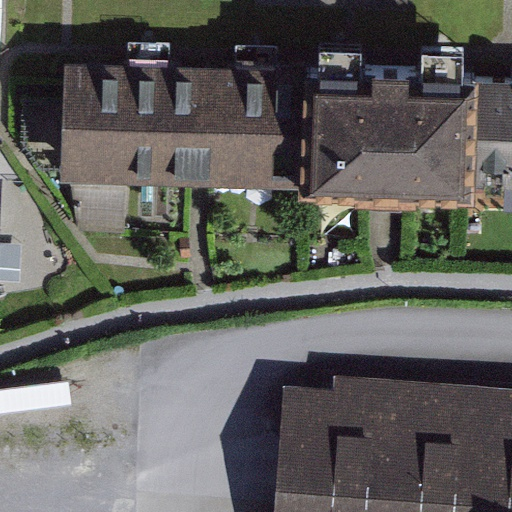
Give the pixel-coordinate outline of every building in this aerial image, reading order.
[(9,0),(0,0),(0,46),(8,47),(9,0)] [(363,173),(365,74),(97,69),(96,169),(363,173)] [(511,177),(511,76),(365,74),(363,173),(511,177)] [(22,185),(0,184),(0,289),(15,290),(22,185)] [(288,511),(511,511),(511,390),(301,384),(288,511)]
